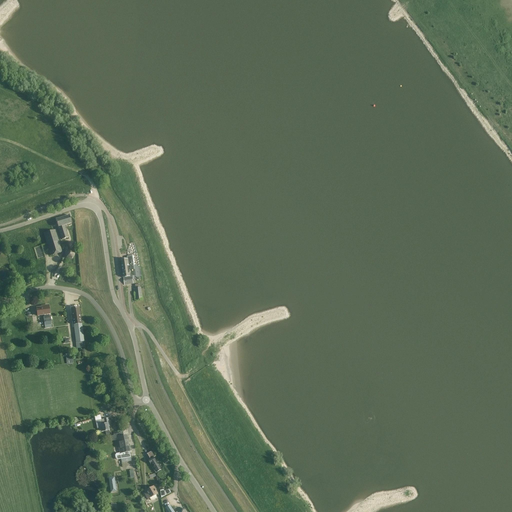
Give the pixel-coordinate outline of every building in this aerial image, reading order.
[(56,219),(58,227),(62,240),(68,238),(65,225),(72,223),(69,215),(56,219)] [(59,242),(55,230),(44,233),(47,244),(48,244),(49,249),(48,249),(50,256),(62,252),(60,246),(60,245),(59,244),(59,242)] [(127,259),(121,260),(123,273),(135,271),(136,276),(136,277),(142,276),(140,268),(137,264),(134,265),(133,255),(126,256),(127,259)] [(135,271),(123,273),(124,278),(124,285),(133,284),(133,277),(136,276),(135,271)] [(37,316),(45,315),(45,317),(43,317),(44,321),(50,320),(51,320),(49,305),(43,306),(43,307),(36,308),(37,316)] [(82,323),(81,323),(79,307),(71,308),(73,325),(75,343),(78,342),(84,342),(82,323)] [(101,420),(100,415),(95,416),(96,421),(100,420),(101,425),(101,428),(100,428),(99,429),(99,432),(101,432),(110,431),(108,424),(109,424),(108,419),(104,419),(101,420)] [(117,454),(115,455),(116,459),(118,460),(131,458),(130,451),(127,436),(117,438),(119,446),(120,453),(117,454)] [(149,453),(146,456),(151,464),(152,463),(157,472),(161,470),(154,457),(152,458),(149,453)] [(148,500),(150,499),(151,500),(152,501),(157,498),(157,497),(156,495),(158,494),(154,486),(146,490),(147,492),(145,493),(148,500)]
